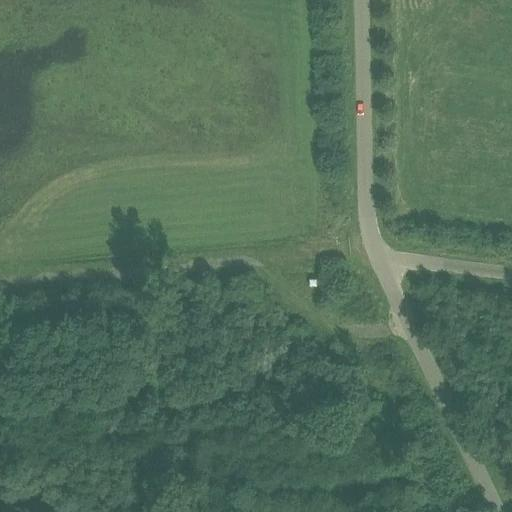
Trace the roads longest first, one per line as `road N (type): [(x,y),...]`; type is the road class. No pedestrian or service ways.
road 1 (unclassified): [(496,511),(377,257)]
road 2 (unclassified): [(377,257),(366,216),(361,0)]
road 3 (unclassified): [(511,273),(377,257)]
